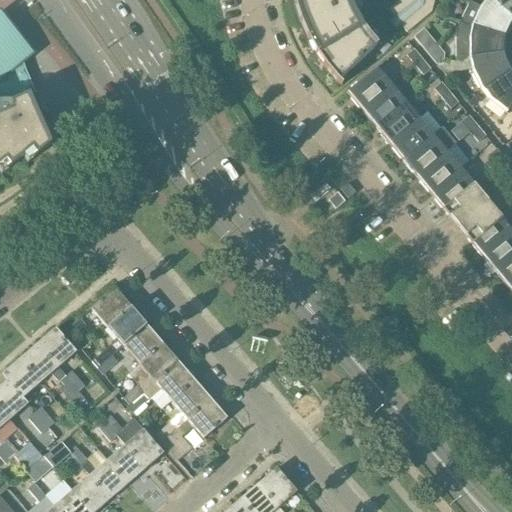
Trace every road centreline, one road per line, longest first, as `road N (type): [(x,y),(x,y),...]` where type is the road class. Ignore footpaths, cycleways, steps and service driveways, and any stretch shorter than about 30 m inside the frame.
road 1 (primary): [(51,0),(195,202),(339,347)]
road 2 (primary): [(339,347),(198,123),(108,0)]
road 3 (residential): [(253,0),(276,71),(420,249)]
road 4 (residential): [(281,427),(124,242),(91,229)]
road 5 (primary): [(339,347),(485,511)]
road 6 (residential): [(420,249),(511,360)]
road 7 (residential): [(182,511),(281,427)]
